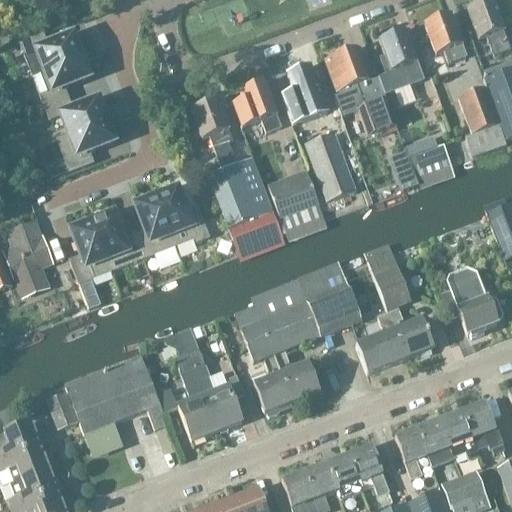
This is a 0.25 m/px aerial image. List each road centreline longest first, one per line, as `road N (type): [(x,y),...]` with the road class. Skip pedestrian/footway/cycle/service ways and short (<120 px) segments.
road 1 (residential): [(124,511),(511,358)]
road 2 (residential): [(158,7),(126,17),(122,40),(122,68),(153,149),(146,163),(44,202)]
road 3 (residential): [(158,7),(175,60),(202,74),(397,0)]
